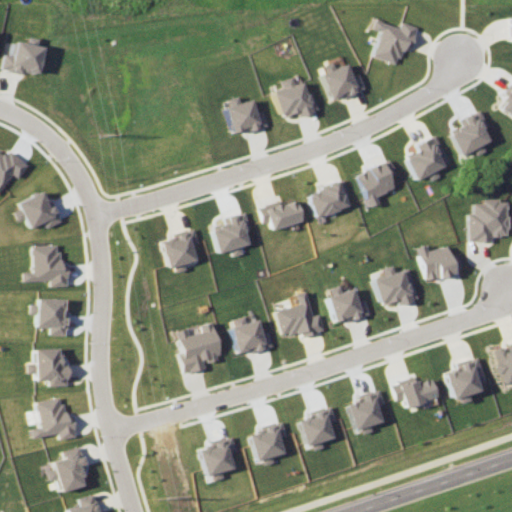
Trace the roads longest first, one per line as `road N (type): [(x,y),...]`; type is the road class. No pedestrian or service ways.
road 1 (residential): [(112,424),(482,309),(508,288)]
road 2 (residential): [(91,210),(336,132),(413,97),(460,63)]
road 3 (residential): [(136,511),(98,356),(91,210)]
road 4 (secondary): [(511,454),(345,511)]
road 5 (residential): [(0,110),(38,128),(91,210)]
